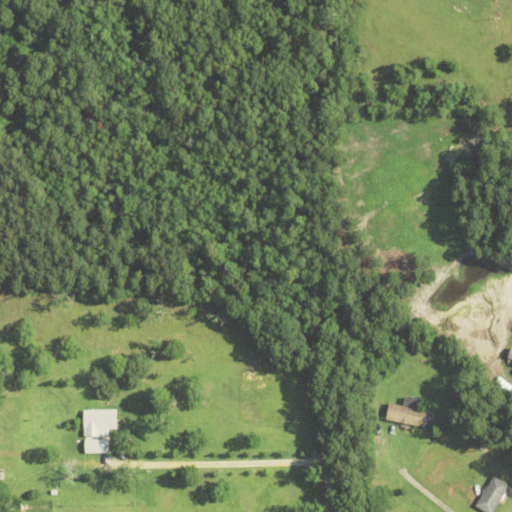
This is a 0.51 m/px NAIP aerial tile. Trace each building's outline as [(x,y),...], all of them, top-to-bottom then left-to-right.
[(404,401),(405,393),(421,397),(419,405),(404,401)] [(387,417),(390,400),(430,408),(426,425),(387,417)] [(84,416),(84,412),(112,412),(112,431),(109,431),(109,439),(85,439),(85,423),(83,423),(83,429),(78,429),(78,411),(83,411),(83,416),(84,416)] [(47,437),(69,437),(69,436),(75,436),(75,454),(70,454),(47,454),(47,437)] [(17,464),(17,449),(30,449),(30,464),(17,464)] [(487,511),(475,504),(494,473),(510,483),(492,511),(487,511)] [(467,488),(474,474),(479,476),(471,491),(467,488)]
